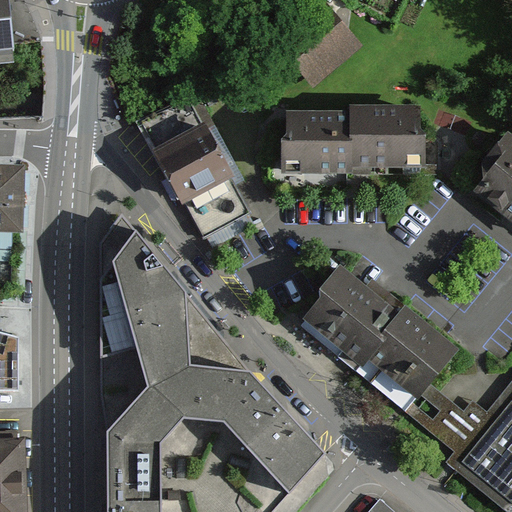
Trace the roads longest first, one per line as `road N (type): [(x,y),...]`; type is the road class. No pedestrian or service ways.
road 1 (residential): [(374,450),(266,349),(101,148),(72,136)]
road 2 (secondary): [(63,511),(62,271),(71,151)]
road 3 (unknown): [(293,260),(235,140)]
